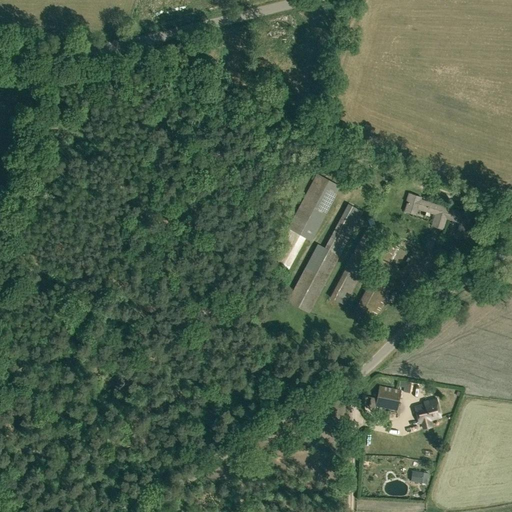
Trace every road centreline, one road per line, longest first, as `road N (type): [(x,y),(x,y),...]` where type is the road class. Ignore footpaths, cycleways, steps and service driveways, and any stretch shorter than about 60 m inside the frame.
road 1 (track): [(511,217),(83,50)]
road 2 (unclassified): [(142,511),(247,438),(356,376),(511,246)]
road 3 (unclassified): [(0,51),(118,45),(309,0)]
road 4 (track): [(356,376),(351,511)]
